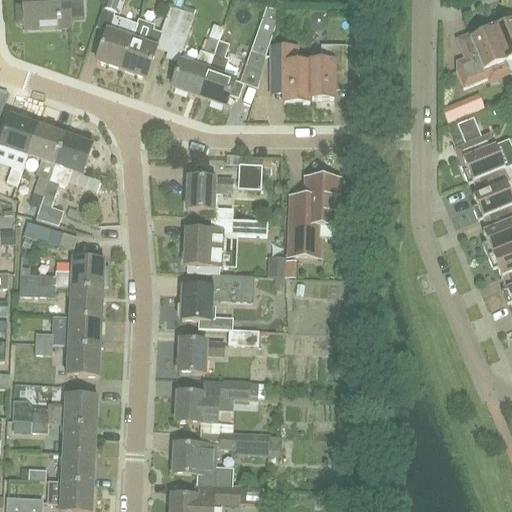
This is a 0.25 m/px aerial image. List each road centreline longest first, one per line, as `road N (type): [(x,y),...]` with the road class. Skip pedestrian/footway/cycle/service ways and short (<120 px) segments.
road 1 (residential): [(421,0),(420,228),(487,395),(511,395)]
road 2 (residential): [(131,511),(142,302),(124,117)]
road 3 (residential): [(357,142),(216,143),(124,117)]
road 4 (residential): [(124,117),(0,73)]
